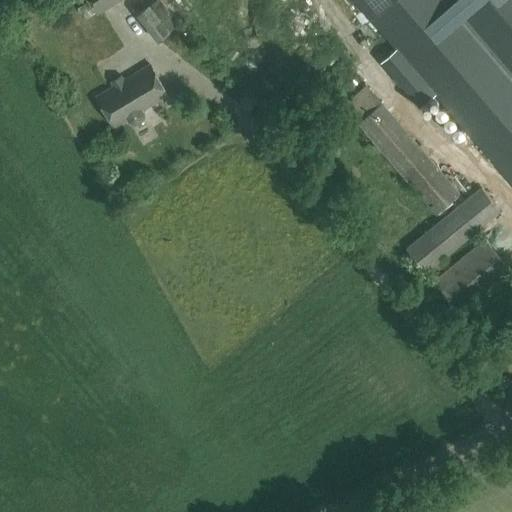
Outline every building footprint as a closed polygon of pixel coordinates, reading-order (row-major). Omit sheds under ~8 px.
[(119,0),(89,0),(98,13),(119,0)] [(511,0),(354,0),(388,38),(409,63),(394,77),(432,121),(448,108),(511,180),(511,0)] [(138,14),(159,41),(172,31),(151,5),(138,14)] [(168,95),(149,64),(96,96),(114,127),(127,119),(129,122),(132,124),(136,124),(142,120),(144,117),(144,113),(142,110),(168,95)] [(420,145),(396,165),(436,211),(460,191),(420,145)] [(406,246),(426,270),(501,209),(481,185),(406,246)] [(485,237),(433,278),(460,312),(511,270),(485,237)]
